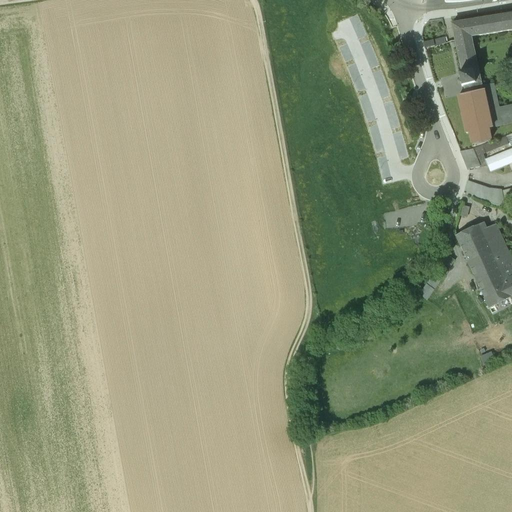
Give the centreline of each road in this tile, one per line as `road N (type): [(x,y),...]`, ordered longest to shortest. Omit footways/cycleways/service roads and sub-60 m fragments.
road 1 (track): [(252,0),(310,293),(310,319),(287,381),(312,509)]
road 2 (residential): [(414,0),(405,20),(436,132)]
